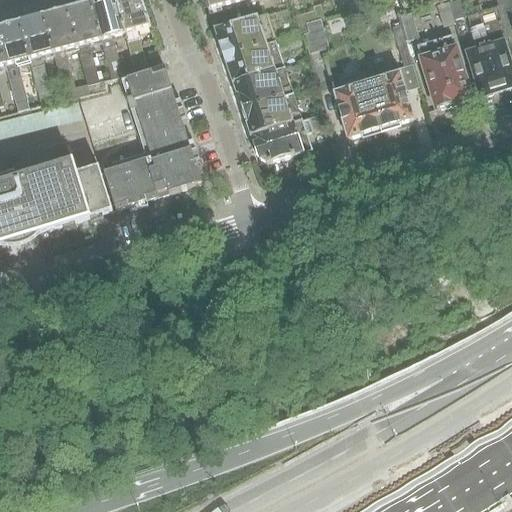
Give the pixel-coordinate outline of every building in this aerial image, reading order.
[(113,41),(124,38),(113,0),(110,0),(90,6),(100,44),(111,82),(135,76),(131,64),(120,67),(113,41)] [(149,29),(140,0),(113,0),(124,38),(125,38),(132,63),(131,64),(135,76),(161,68),(162,67),(158,54),(143,59),(136,33),(149,29)] [(203,0),(208,15),(234,8),(231,0),(203,0)] [(231,0),(234,8),(258,1),(257,0),(231,0)] [(439,0),(426,0),(429,9),(441,6),(439,0)] [(511,15),(511,16),(506,0),(494,0),(505,33),(511,30),(511,15)] [(462,2),(448,6),(454,23),(468,19),(462,2)] [(90,6),(66,13),(76,50),(78,50),(90,94),(102,91),(90,46),(100,44),(90,6)] [(312,10),(314,14),(316,24),(321,22),(324,21),(320,8),(312,10)] [(450,109),(468,103),(450,41),(456,39),(447,8),(435,11),(445,42),(416,51),(425,80),(423,84),(426,94),(430,96),(435,114),(440,113),(442,115),(449,113),(450,109)] [(467,19),(471,32),(468,33),(475,56),(468,58),(481,100),(484,100),(486,101),(494,98),(494,96),(502,94),(504,95),(511,92),(511,80),(511,79),(502,47),(507,46),(496,10),(482,14),(480,8),(466,12),(468,19),(467,19)] [(278,24),(290,21),(287,12),(276,16),(278,24)] [(67,53),(76,50),(66,13),(42,19),(53,56),(54,56),(66,101),(89,95),(87,86),(77,89),(67,53)] [(303,17),(306,27),(316,24),(314,14),(303,17)] [(215,34),(224,63),(279,45),(270,17),(215,34)] [(306,27),(303,17),(295,19),(298,29),(306,27)] [(395,70),(363,80),(379,133),(411,123),(403,94),(419,89),(406,46),(419,42),(412,17),(390,24),(404,71),(396,74),(395,70)] [(42,19),(19,26),(29,63),(39,99),(52,96),(42,59),(53,56),(42,19)] [(321,22),(316,24),(306,27),(309,36),(304,37),(310,57),(329,51),(321,22)] [(18,66),(29,63),(19,26),(0,31),(0,50),(5,69),(6,69),(15,103),(27,100),(18,66)] [(288,71),(279,45),(224,63),(233,90),(288,71)] [(151,161),(189,148),(164,71),(126,83),(151,161)] [(233,90),(242,116),(296,98),(288,71),(233,90)] [(346,144),(379,133),(363,80),(330,89),(346,144)] [(305,125),(296,98),(242,116),(251,143),(305,125)] [(314,154),(305,125),(251,143),(258,165),(266,169),(314,154)] [(116,214),(168,198),(202,187),(189,148),(151,161),(104,176),(116,214)] [(0,256),(3,255),(9,257),(15,257),(21,256),(26,254),(28,254),(30,253),(32,252),(34,251),(36,249),(37,248),(39,246),(41,243),(114,221),(98,170),(76,177),(72,163),(0,185),(0,256)]
